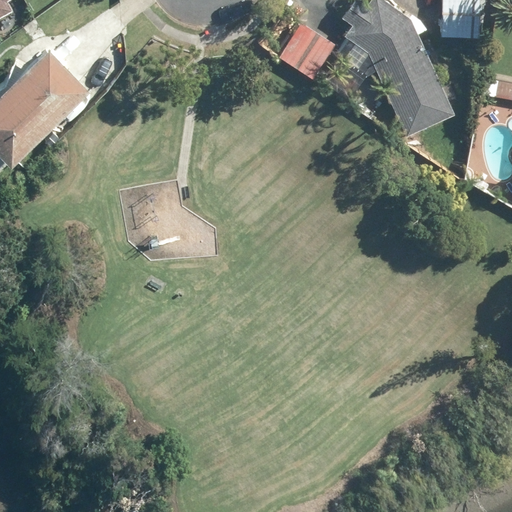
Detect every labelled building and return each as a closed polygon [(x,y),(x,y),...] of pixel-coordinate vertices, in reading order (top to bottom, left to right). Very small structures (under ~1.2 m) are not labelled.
[(0,0),(0,15),(13,9),(8,0),(0,0)] [(425,26),(410,12),(408,15),(386,0),(369,0),(347,33),(354,38),(341,58),(356,68),(368,49),(404,131),(452,110),(418,34),(425,26)] [(478,0),(440,0),(440,34),(478,35),(478,0)] [(334,41),(298,18),(276,52),(312,75),(334,41)] [(86,91),(89,88),(47,45),(0,91),(0,155),(10,165),(55,121),(64,130),(95,100),(86,91)]
